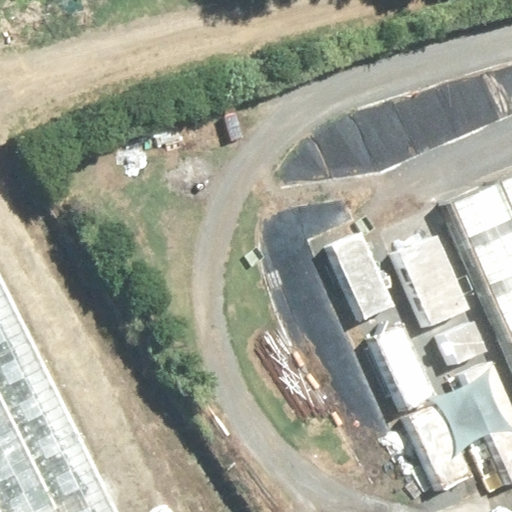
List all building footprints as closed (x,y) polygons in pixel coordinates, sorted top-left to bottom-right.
[(511,179),(432,216),(511,390),(511,179)] [(384,304),(351,232),(318,247),(352,319),(384,304)] [(458,315),(425,237),(387,253),(420,331),(458,315)] [(0,511),(98,511),(0,319),(0,511)] [(511,482),(511,424),(483,360),(447,376),(452,388),(428,398),(395,324),(359,341),(428,497),(465,481),(450,448),(474,438),(497,489),(511,482)] [(490,511),(487,503),(464,511),(490,511)]
